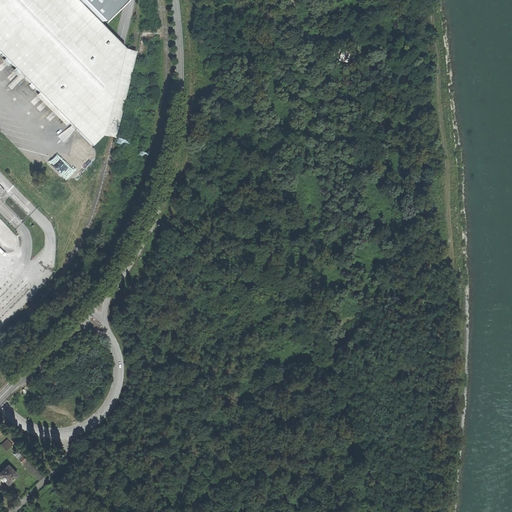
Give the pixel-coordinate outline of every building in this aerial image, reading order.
[(111,137),(114,138),(135,53),(133,52),(123,50),(74,0),(0,0),(0,54),(39,94),(85,141),(91,147),(103,135),(111,137)] [(81,144),(85,141),(39,94),(35,97),(81,144)] [(201,115),(227,110),(226,104),(200,108),(201,115)] [(195,207),(211,210),(212,208),(209,208),(209,205),(212,205),(212,204),(196,200),(195,207)] [(6,451),(12,445),(7,439),(0,444),(6,451)] [(6,483),(16,474),(11,468),(11,466),(8,463),(0,470),(0,476),(0,478),(1,479),(2,480),(3,480),(6,483)]
